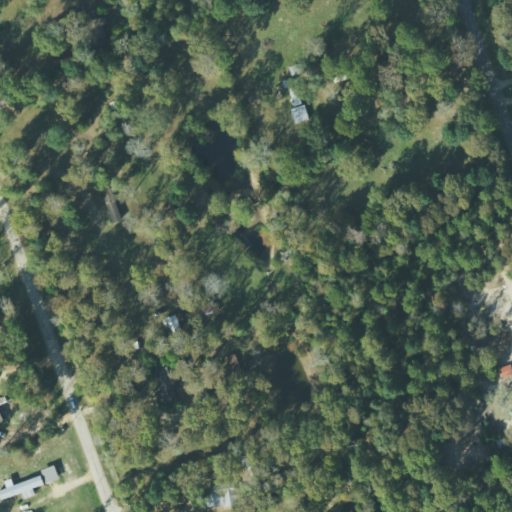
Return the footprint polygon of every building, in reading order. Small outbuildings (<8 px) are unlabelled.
[(297,123),(313,118),(297,65),(290,67),(294,78),(285,80),(297,123)] [(170,335),(183,330),(178,315),(165,320),(170,335)] [(511,342),(511,332),(500,332),(501,342),(511,342)] [(166,406),(180,402),(172,379),(178,377),(173,363),(154,369),(166,406)] [(48,483),(62,479),(58,466),(44,470),(48,483)] [(24,493),(27,500),(38,495),(36,489),(47,484),(44,475),(17,485),(14,479),(7,481),(9,488),(0,491),(4,501),(24,493)] [(241,506),(237,486),(216,490),(219,509),(241,506)]
